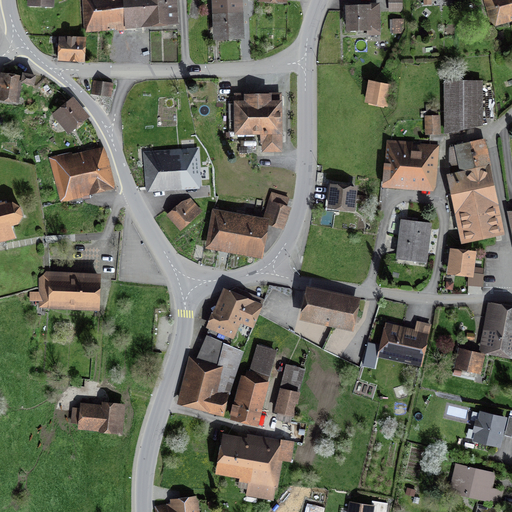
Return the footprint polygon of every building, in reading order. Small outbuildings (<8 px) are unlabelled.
[(31,0),(31,9),(57,10),(57,0),(31,0)] [(84,0),(87,25),(126,22),(124,0),(84,0)] [(124,0),(126,22),(144,21),(144,24),(175,22),(172,0),(124,0)] [(402,12),(401,0),(387,0),(387,12),(402,12)] [(483,0),(491,27),(508,22),(502,0),(483,0)] [(511,0),(502,0),(508,22),(511,21),(511,0)] [(248,3),(218,4),(219,44),(249,43),(248,3)] [(380,5),(347,6),(348,34),(380,33),(380,5)] [(404,35),(404,20),(391,20),(390,35),(404,35)] [(86,41),(59,40),(58,58),(83,61),(86,41)] [(36,75),(23,73),(21,81),(35,84),(36,75)] [(21,80),(4,77),(0,97),(17,100),(21,80)] [(110,96),(112,82),(95,80),(93,93),(110,96)] [(390,84),(374,81),(371,98),(387,101),(390,84)] [(485,84),(447,85),(448,133),(485,125),(485,84)] [(86,117),(72,98),(53,112),(67,130),(86,117)] [(280,149),(280,102),(229,102),(229,131),(265,131),(265,148),(280,149)] [(437,112),(428,112),(428,132),(436,132),(437,112)] [(463,242),(502,233),(482,142),(457,148),(450,150),(450,177),(463,242)] [(388,180),(435,182),(437,149),(390,146),(388,180)] [(198,168),(197,147),(180,148),(180,154),(150,155),(152,185),(190,183),(199,183),(198,168)] [(110,185),(101,152),(54,164),(62,197),(110,185)] [(191,194),(212,193),(211,167),(198,168),(199,183),(190,183),(191,194)] [(353,187),(333,185),(330,206),(351,208),(353,187)] [(271,202),(285,206),(287,199),(273,194),(271,202)] [(181,228),(201,210),(191,199),(171,217),(181,228)] [(0,241),(15,237),(12,229),(14,228),(14,225),(18,224),(22,215),(20,207),(12,202),(7,204),(6,200),(4,201),(4,202),(2,203),(1,201),(0,201),(0,241)] [(285,206),(271,202),(266,218),(280,222),(285,206)] [(210,244),(259,252),(264,217),(237,213),(236,217),(215,213),(210,244)] [(432,225),(402,221),(397,259),(427,263),(432,225)] [(485,270),(479,270),(481,254),(454,250),(451,277),(469,279),(470,288),(485,288),(485,270)] [(99,277),(43,274),(42,305),(97,308),(99,277)] [(355,302),(310,291),(305,315),(350,325),(355,302)] [(247,302),(228,293),(209,337),(211,338),(243,351),(263,305),(248,299),(247,302)] [(511,302),(502,301),(488,301),(478,351),(511,357),(511,302)] [(383,350),(422,359),(429,326),(417,323),(414,337),(388,331),(383,350)] [(200,364),(194,363),(184,402),(206,406),(206,411),(225,416),(243,351),(211,338),(200,364)] [(231,418),(255,424),(274,349),(253,344),(245,375),(242,374),(231,418)] [(378,349),(368,347),(366,355),(376,357),(378,349)] [(488,356),(459,348),(454,369),(483,376),(488,356)] [(306,369),(288,364),(276,412),(294,416),(306,369)] [(123,405),(102,403),(101,411),(74,408),(73,422),(100,425),(99,428),(120,430),(123,405)] [(505,418),(481,412),(475,439),(499,444),(505,418)] [(250,494),(275,498),(281,459),(289,460),(292,441),(283,440),(282,448),(224,439),(219,467),(240,471),(239,480),(252,482),(250,494)] [(493,488),(496,475),(459,464),(450,492),(501,507),(506,492),(493,488)] [(157,507),(157,511),(197,511),(197,500),(176,501),(177,511),(169,511),(169,506),(157,507)] [(370,511),(372,506),(351,502),(348,511),(370,511)]
